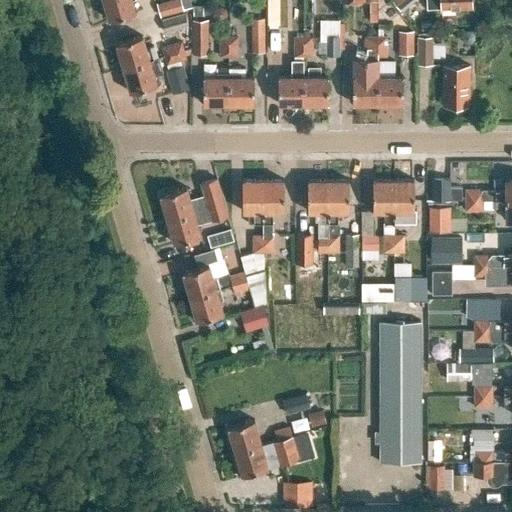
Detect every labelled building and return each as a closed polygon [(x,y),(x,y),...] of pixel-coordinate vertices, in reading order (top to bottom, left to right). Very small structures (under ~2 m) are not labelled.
[(132,0),(103,0),(110,20),(136,12),(132,0)] [(180,0),(169,0),(156,4),(160,16),(183,10),(180,0)] [(399,10),(411,0),(392,0),(399,10)] [(470,0),(426,0),(427,9),(471,7),(470,0)] [(203,5),(193,5),(194,17),(204,16),(203,5)] [(226,10),(220,7),(216,10),(214,14),(215,19),(221,22),(225,19),(227,15),(226,10)] [(185,13),(161,20),(164,32),(188,25),(185,13)] [(264,52),(264,18),(251,18),(251,52),(264,52)] [(192,20),(192,54),(208,54),(208,20),(192,20)] [(466,30),(461,35),(462,40),(466,44),(471,44),(475,40),(475,34),(471,30),(466,30)] [(413,55),(413,31),(398,31),(398,55),(413,55)] [(143,35),(116,43),(123,67),(150,60),(143,35)] [(326,36),(326,56),(339,56),(339,35),(326,36)] [(303,36),(295,36),(295,56),(303,56),(303,36)] [(312,37),(303,36),(303,56),(312,56),(312,37)] [(378,56),(378,36),(369,36),(369,56),(378,56)] [(386,36),(378,36),(378,56),(386,56),(386,36)] [(229,37),(220,37),(220,56),(229,56),(229,37)] [(237,37),(229,37),(229,56),(237,56),(237,37)] [(416,65),(432,65),(432,37),(416,37),(416,65)] [(181,42),(163,47),(165,55),(184,50),(181,42)] [(165,55),(168,64),(186,58),(184,50),(165,55)] [(278,103),(303,103),(303,76),(304,59),(291,59),(291,76),(278,76),(278,103)] [(379,76),(379,59),(352,59),(353,103),(379,103),(379,76)] [(150,60),(123,67),(130,92),(157,84),(150,60)] [(443,64),(443,105),(469,105),(469,64),(443,64)] [(189,88),(183,66),(165,70),(172,93),(189,88)] [(229,76),(203,76),(203,103),(229,103),(229,76)] [(254,76),(229,76),(229,103),(254,103),(254,76)] [(303,76),(303,103),(329,103),(328,76),(303,76)] [(403,103),(403,76),(379,76),(379,103),(403,103)] [(160,194),(167,219),(224,202),(217,178),(201,182),(205,195),(190,200),(187,187),(160,194)] [(511,178),(507,179),(507,190),(495,190),(495,189),(466,189),(466,200),(483,199),(495,199),(511,199),(511,178)] [(263,235),(253,235),(253,252),(264,252),(263,179),(243,179),(243,211),(254,211),(254,223),(263,223),(263,235)] [(284,179),(263,179),(264,252),(274,251),(274,235),(273,235),(273,223),(273,211),(284,211),(284,179)] [(328,235),(318,235),(318,252),(329,252),(328,179),(308,179),(308,211),(319,211),(319,223),(328,223),(328,235)] [(349,179),(328,179),(329,252),(339,252),(339,235),(338,235),(338,211),(349,211),(349,179)] [(394,179),(373,179),(373,211),(384,211),(384,223),(394,223),(394,179)] [(414,209),(414,179),(394,179),(394,223),(416,223),(416,209),(414,209)] [(462,199),(462,187),(450,187),(450,179),(432,179),(432,199),(462,199)] [(483,210),(483,199),(466,200),(466,210),(483,210)] [(511,199),(495,199),(495,209),(507,209),(507,220),(511,220),(511,199)] [(167,219),(175,243),(201,236),(197,223),(212,219),(227,214),(224,202),(167,219)] [(449,208),(430,208),(430,232),(449,232),(449,208)] [(231,228),(219,232),(222,244),(234,240),(231,228)] [(295,233),(295,263),(313,262),(313,233),(295,233)] [(345,233),(345,265),(359,265),(359,233),(345,233)] [(394,252),(394,235),(383,235),(383,252),(394,252)] [(404,235),(403,235),(394,235),(394,252),(404,252),(404,235)] [(378,236),(361,236),(361,250),(378,250),(378,236)] [(461,236),(431,236),(431,262),(461,262),(461,236)] [(253,253),(240,256),(245,271),(245,274),(264,269),(260,253),(253,253)] [(474,255),(474,265),(491,265),(491,255),(474,255)] [(503,265),(511,264),(511,255),(503,255),(503,265)] [(209,264),(183,272),(190,296),(216,289),(209,264)] [(504,275),(504,274),(511,274),(511,264),(503,265),(491,265),(474,265),(474,275),(504,275)] [(452,270),(432,270),(432,294),(452,294),(452,270)] [(245,271),(229,276),(232,284),(247,280),(245,274),(245,271)] [(395,275),(395,300),(427,300),(427,276),(395,275)] [(249,288),(247,280),(232,284),(234,293),(249,288)] [(216,289),(190,296),(197,321),(223,313),(216,289)] [(324,301),(324,313),(360,313),(360,301),(324,301)] [(263,305),(240,312),(246,331),(269,324),(263,305)] [(380,320),(381,462),(421,462),(420,320),(380,320)] [(504,320),(475,320),(475,330),(511,329),(511,320),(504,320)] [(511,329),(475,330),(475,340),(504,340),(511,339),(511,329)] [(458,348),(459,361),(494,361),(494,347),(458,348)] [(447,362),(447,380),(470,380),(470,377),(494,377),(494,364),(471,365),(471,362),(447,362)] [(492,385),(475,385),(475,395),(492,395),(492,385)] [(310,407),(306,393),(282,400),(286,413),(310,407)] [(492,406),(492,395),(475,395),(475,406),(492,406)] [(323,410),(309,415),(313,426),(326,422),(323,410)] [(254,419),(228,427),(235,451),(261,443),(254,419)] [(277,439),(292,435),(290,426),(274,430),(277,439)] [(280,464),(299,459),(292,435),(277,439),(262,444),(261,443),(235,451),(242,475),(268,467),(267,464),(279,460),(280,464)] [(475,450),(475,460),(492,460),(492,450),(475,450)] [(492,460),(475,460),(474,460),(474,475),(492,475),(497,481),(511,481),(511,460),(504,460),(492,460)] [(426,465),(426,489),(444,489),(444,465),(426,465)] [(308,505),(308,482),(288,482),(288,505),(308,505)]
